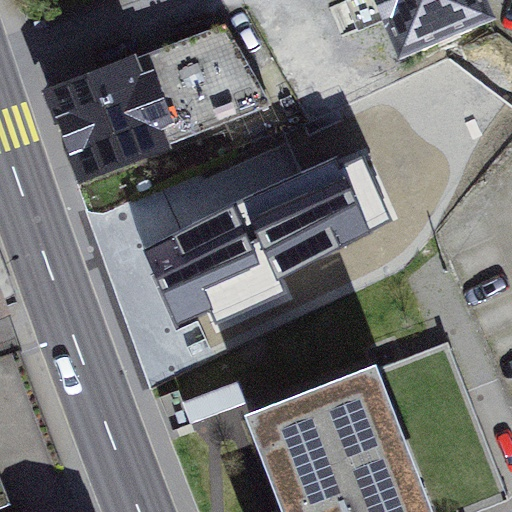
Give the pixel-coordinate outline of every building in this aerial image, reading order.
[(381,0),(403,52),(489,17),(481,0),(381,0)] [(51,93),(84,176),(269,105),(227,26),(51,93)] [(357,152),(145,252),(178,320),(389,221),(357,152)] [(445,346),(254,418),(289,511),(487,511),(510,503),(445,346)] [(0,511),(9,511),(11,511),(0,483),(0,511)]
